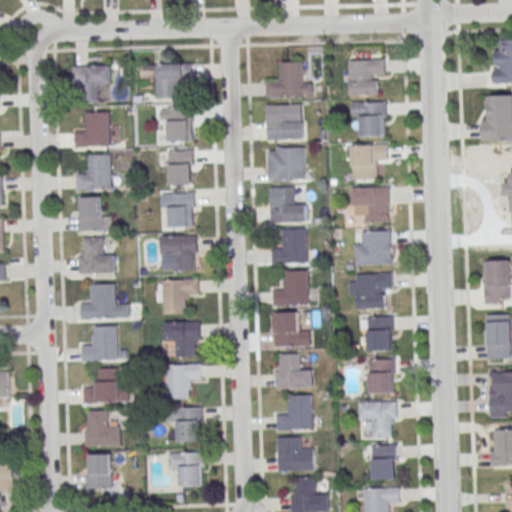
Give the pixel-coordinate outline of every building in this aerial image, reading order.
[(500,39),(511,38),(511,82),(494,83),(493,70),(501,70),(501,66),(496,67),(496,50),(501,50),(500,39)] [(350,59),(350,95),(377,95),(377,75),(385,75),(385,59),(350,59)] [(281,61),(303,61),(304,83),(312,83),(313,94),(304,94),(304,95),(267,96),(267,81),(280,81),(279,76),(281,76),(281,61)] [(157,98),(184,98),(184,83),(193,83),(192,63),(142,64),(142,78),(157,78),(157,98)] [(111,85),(111,66),(76,66),(76,101),(100,101),(100,85),(111,85)] [(487,96),(511,95),(511,140),(483,141),(483,120),(487,120),(487,96)] [(353,102),(354,122),(362,122),(362,136),(387,136),(386,101),(353,102)] [(268,139),(303,139),(303,104),(268,104),(268,139)] [(162,106),(162,123),(171,123),(171,141),(194,141),(194,106),(162,106)] [(86,113),(110,112),(111,145),(76,146),(76,132),(87,131),(86,113)] [(352,145),(353,180),(378,179),(377,161),(388,160),(387,144),(352,145)] [(277,147),(305,147),(305,178),(282,179),(282,181),(270,181),(269,151),(277,151),(277,147)] [(171,185),(193,185),(193,151),(161,151),(161,169),(171,169),(171,185)] [(89,155),(111,154),(113,187),(77,189),(77,174),(88,173),(88,169),(90,169),(89,155)] [(390,222),(390,187),(354,187),(354,212),(365,212),(365,222),(390,222)] [(306,222),(306,188),(271,188),(271,222),(306,222)] [(163,192),(163,213),(172,213),(172,227),(195,227),(195,192),(163,192)] [(82,197),(102,197),(103,216),(113,216),(113,230),(78,231),(78,216),(82,216),(82,197)] [(283,229),(307,228),(308,262),(273,263),(272,248),(284,248),(283,229)] [(362,232),(391,231),(392,264),(356,265),(356,244),(363,244),(362,232)] [(162,271),(198,271),(198,235),(162,235),(162,271)] [(84,237),(103,236),(104,254),(115,254),(116,273),(80,274),(79,256),(83,255),(83,251),(85,251),(84,237)] [(484,261),(511,260),(511,298),(503,298),(503,304),(485,305),(484,261)] [(285,271),(309,270),(310,303),(275,305),(274,290),(286,290),(285,271)] [(357,274),(392,273),(393,288),(382,288),(382,294),(387,294),(387,307),(358,308),(358,295),(350,295),(350,281),(357,281),(357,274)] [(189,313),(189,296),(199,296),(199,279),(162,279),(162,313),(189,313)] [(91,284),(115,283),(116,305),(130,304),(130,317),(81,318),(81,303),(92,303),(91,284)] [(300,311),(276,311),(276,346),(300,346),(300,311)] [(487,314),(511,314),(511,358),(488,359),(487,314)] [(368,317),(394,316),(394,331),(392,331),(393,349),(369,350),(368,317)] [(164,322),(200,321),(201,339),(197,339),(198,343),(195,343),(196,356),(177,357),(176,340),(165,340),(164,322)] [(95,326),(117,325),(118,359),(83,360),(82,345),(94,345),(93,335),(95,335),(95,326)] [(281,354),(301,353),(301,370),(313,369),(314,387),(277,388),(277,371),(280,371),(280,365),(282,365),(281,354)] [(369,360),(395,359),(396,374),(394,374),(395,393),(371,394),(369,360)] [(167,364),(168,399),(192,399),(192,380),(202,380),(202,364),(167,364)] [(95,369),(118,368),(120,401),(85,403),(84,388),(95,388),(95,369)] [(511,370),(490,371),(491,414),(511,413),(511,370)] [(0,371),(0,398),(10,398),(10,371),(0,371)] [(312,395),(313,427),(292,428),(292,430),(278,430),(278,414),(289,414),(288,405),(291,405),(290,396),(312,395)] [(361,403),(397,401),(398,418),(394,418),(395,424),(392,424),(393,436),(373,437),(373,419),(362,420),(361,403)] [(203,441),(203,407),(179,407),(179,441),(203,441)] [(109,411),(86,411),(86,446),(120,446),(120,422),(109,422),(109,411)] [(511,429),(494,429),(494,465),(511,465),(511,429)] [(278,437),(301,436),(302,448),(315,448),(315,470),(280,471),(278,437)] [(373,446),(398,444),(398,460),(395,460),(396,478),(374,479),(373,446)] [(205,487),(205,452),(170,452),(170,472),(180,472),(180,487),(205,487)] [(112,454),(87,454),(87,489),(112,489),(112,454)] [(0,490),(13,491),(13,458),(0,458),(0,490)] [(330,511),(329,492),(317,492),(317,477),(292,477),(293,511),(330,511)] [(365,511),(364,488),(400,487),(400,502),(389,503),(389,511),(365,511)]
